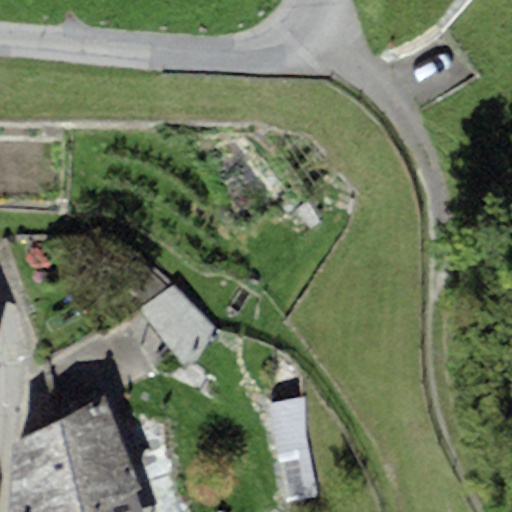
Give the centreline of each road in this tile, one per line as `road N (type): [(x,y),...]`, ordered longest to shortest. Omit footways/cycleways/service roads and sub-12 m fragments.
road 1 (track): [(317,25),(393,115),(413,153),(442,403),(492,511)]
road 2 (unclassified): [(0,42),(263,49),(317,25),(319,0)]
road 3 (unclassified): [(0,511),(14,367),(0,292)]
